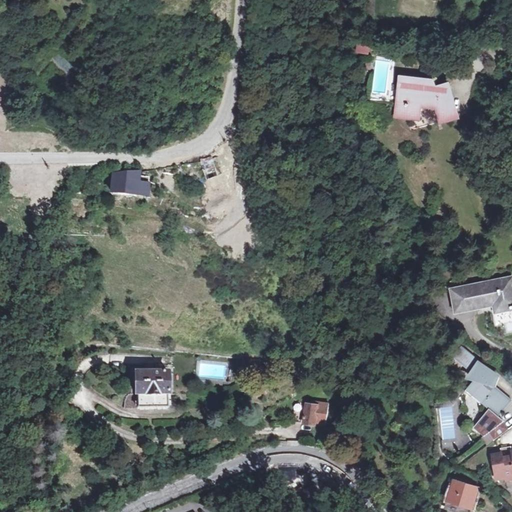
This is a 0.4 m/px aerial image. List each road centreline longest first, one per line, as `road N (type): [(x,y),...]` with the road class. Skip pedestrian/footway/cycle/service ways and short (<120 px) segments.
road 1 (tertiary): [(245,0),(231,105),(207,143),(168,158),(0,160)]
road 2 (secondary): [(126,511),(284,455),(334,467),(380,511)]
